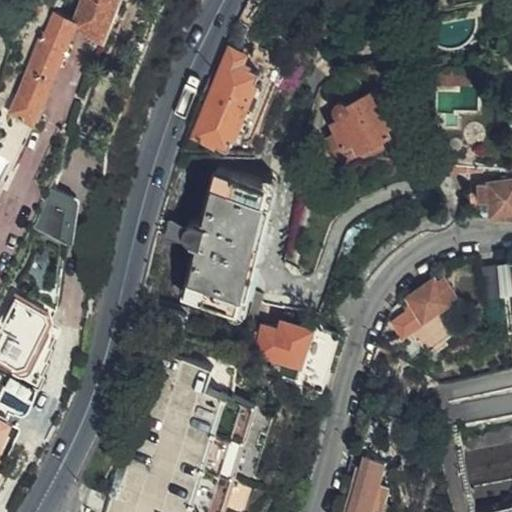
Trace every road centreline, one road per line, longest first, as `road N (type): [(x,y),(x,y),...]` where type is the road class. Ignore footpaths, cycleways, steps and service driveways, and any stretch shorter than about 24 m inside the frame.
road 1 (secondary): [(41,505),(94,394),(162,139),(224,0)]
road 2 (residential): [(305,511),(366,307),(403,263),(446,240),(511,232)]
